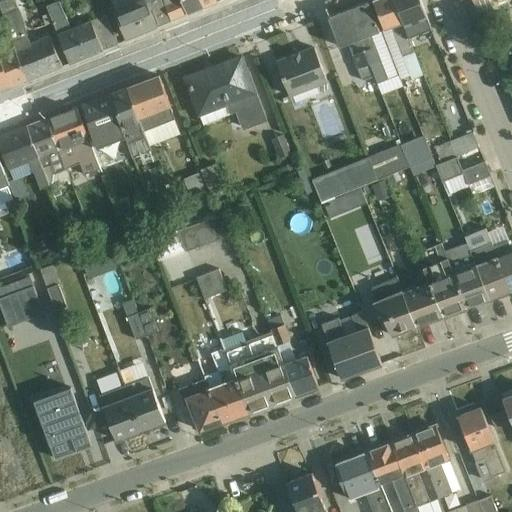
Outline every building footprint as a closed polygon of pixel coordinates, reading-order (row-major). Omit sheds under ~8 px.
[(111,0),(116,12),(119,19),(127,37),(156,25),(156,24),(169,18),(171,21),(174,20),(165,0),(111,0)] [(165,0),(174,20),(218,2),(216,0),(165,0)] [(409,38),(394,0),(373,0),(384,30),(392,28),(396,38),(402,57),(410,77),(423,71),(409,38)] [(394,0),(409,38),(432,29),(425,11),(421,0),(394,0)] [(472,0),(479,15),(492,0),(472,0)] [(47,7),(63,45),(70,64),(119,44),(107,15),(71,29),(60,1),(47,7)] [(389,79),(372,35),(380,32),(369,2),(349,9),(375,76),(377,83),(389,79)] [(375,76),(349,9),(328,17),(340,47),(349,44),(363,80),(375,76)] [(4,15),(15,49),(28,81),(63,67),(51,36),(31,44),(19,10),(4,15)] [(0,92),(28,81),(15,49),(10,37),(2,40),(7,52),(0,54),(0,92)] [(402,57),(396,38),(386,41),(394,60),(402,57)] [(290,97),(329,82),(315,47),(276,61),(290,97)] [(243,130),(268,121),(243,53),(183,77),(198,117),(201,116),(204,125),(236,112),(243,130)] [(151,146),(181,134),(159,76),(128,88),(151,146)] [(151,146),(128,88),(113,93),(126,138),(133,158),(153,151),(151,146)] [(96,149),(126,138),(113,93),(82,105),(96,149)] [(315,107),(322,135),(338,131),(332,103),(315,107)] [(84,174),(101,168),(78,107),(48,118),(67,169),(80,163),(84,174)] [(67,169),(48,118),(27,126),(43,168),(51,165),(55,173),(67,169)] [(50,186),(43,168),(27,126),(0,136),(0,144),(9,170),(30,162),(34,173),(40,189),(50,186)] [(474,132),(435,148),(442,163),(457,157),(480,147),(474,132)] [(292,154),(285,134),(272,139),(279,159),(292,154)] [(412,166),(428,160),(423,144),(406,151),(412,166)] [(378,180),(409,167),(401,145),(370,157),(378,180)] [(378,180),(370,157),(313,180),(322,202),(336,196),(378,180)] [(463,170),(457,157),(442,163),(436,165),(443,181),(464,173),(463,170)] [(413,176),(436,165),(433,158),(428,160),(412,166),(409,167),(413,176)] [(0,189),(8,187),(10,186),(0,159),(0,189)] [(486,161),(463,170),(464,173),(469,185),(491,176),(486,161)] [(201,169),(202,172),(212,198),(227,192),(217,163),(201,169)] [(212,198),(202,172),(185,179),(192,197),(201,194),(203,201),(212,198)] [(0,204),(13,199),(8,187),(0,189),(0,204)] [(336,196),(322,202),(331,225),(343,219),(342,215),(343,213),(336,196)] [(147,203),(136,208),(141,221),(153,216),(147,203)] [(224,214),(178,230),(187,251),(233,235),(224,214)] [(490,300),(511,291),(493,247),(486,228),(464,236),(467,243),(490,300)] [(187,251),(178,230),(152,239),(160,260),(187,251)] [(493,247),(511,291),(511,290),(511,249),(509,241),(493,247)] [(490,300),(467,243),(444,252),(467,309),(490,300)] [(444,317),(467,309),(444,252),(441,245),(418,253),(429,282),(444,317)] [(109,246),(82,257),(90,277),(117,266),(109,246)] [(67,307),(54,266),(41,271),(56,311),(67,307)] [(220,269),(197,278),(205,299),(228,290),(220,269)] [(22,290),(0,298),(0,304),(8,327),(44,313),(30,275),(18,279),(22,290)] [(444,317),(429,282),(403,292),(418,327),(444,317)] [(392,337),(418,327),(403,292),(374,303),(392,337)] [(150,308),(139,313),(147,335),(148,336),(159,332),(150,308)] [(342,379),(382,364),(363,311),(352,316),(357,330),(346,334),(339,318),(322,324),(342,379)] [(147,335),(139,313),(127,318),(135,340),(147,335)] [(296,395),(319,387),(307,356),(296,360),(280,315),(267,320),(271,332),(296,395)] [(296,395),(271,332),(246,341),(244,335),(239,333),(221,340),(224,348),(250,412),(296,395)] [(223,422),(250,412),(224,348),(212,353),(220,374),(207,379),(223,422)] [(126,385),(148,376),(142,361),(120,370),(126,385)] [(143,430),(166,421),(148,376),(124,386),(143,430)] [(223,422),(207,379),(180,389),(185,404),(190,403),(200,431),(223,422)] [(143,430),(124,386),(99,395),(116,440),(143,430)] [(56,458),(92,445),(71,388),(35,401),(56,458)] [(511,395),(503,399),(511,421),(511,395)] [(484,481),(506,472),(481,407),(458,416),(484,481)] [(504,410),(490,416),(496,429),(510,423),(504,410)] [(428,469),(453,459),(438,423),(413,432),(428,469)] [(428,469),(413,432),(391,441),(419,511),(445,511),(439,498),(431,501),(420,472),(428,469)] [(406,511),(419,511),(391,441),(368,451),(381,484),(393,479),(406,511)] [(392,511),(381,484),(368,451),(334,464),(348,500),(367,493),(373,511),(392,511)] [(298,511),(327,511),(312,473),(287,483),(298,511)] [(497,511),(491,496),(479,500),(483,511),(497,511)] [(483,511),(479,500),(448,511),(483,511)]
